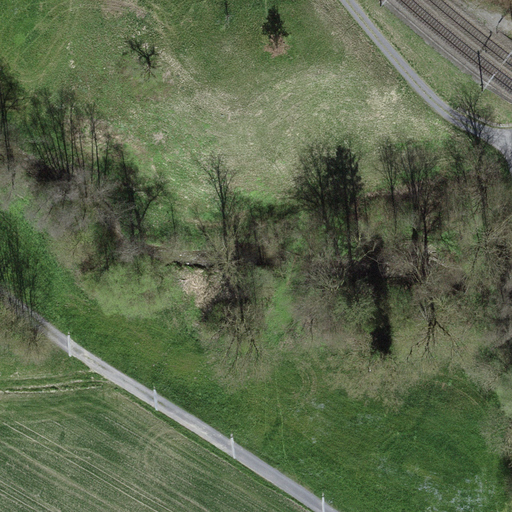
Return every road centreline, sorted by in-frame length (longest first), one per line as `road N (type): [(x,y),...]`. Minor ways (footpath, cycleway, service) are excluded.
road 1 (track): [(328,511),(79,354),(0,293)]
road 2 (track): [(347,0),(429,94),(469,124),(511,141)]
